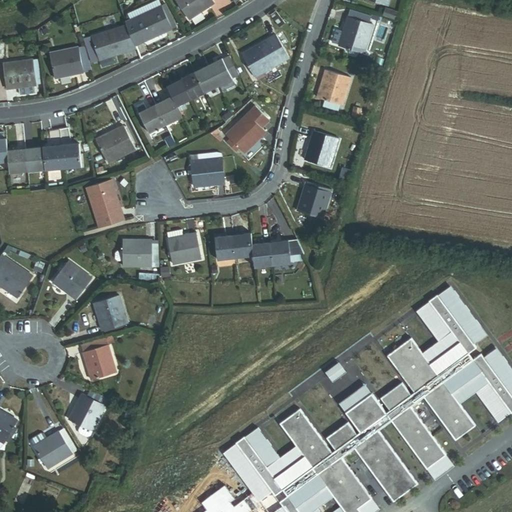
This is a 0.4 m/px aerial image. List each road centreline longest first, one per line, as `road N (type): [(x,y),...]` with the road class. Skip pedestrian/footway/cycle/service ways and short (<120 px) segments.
road 1 (residential): [(326,0),(270,187),(249,201),(177,210),(150,202)]
road 2 (residential): [(264,0),(82,98),(0,114)]
